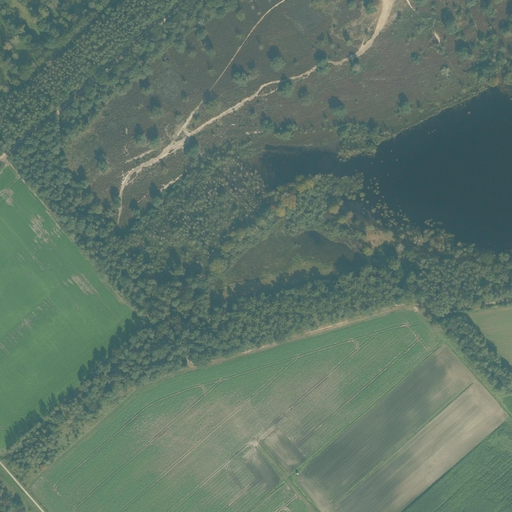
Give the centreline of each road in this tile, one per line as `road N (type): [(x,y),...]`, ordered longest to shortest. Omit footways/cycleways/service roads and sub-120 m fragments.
road 1 (track): [(113,242),(150,321),(193,366),(394,306),(443,311),(511,301)]
road 2 (track): [(192,0),(59,114)]
road 3 (track): [(112,239),(63,178),(59,114)]
